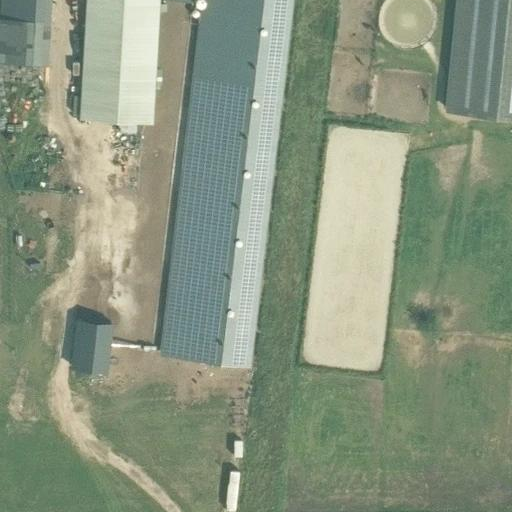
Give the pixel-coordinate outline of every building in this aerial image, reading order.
[(0,62),(45,65),(48,0),(0,0),(0,15),(0,62)] [(84,0),(78,118),(150,122),(156,0),(84,0)] [(203,0),(162,355),(248,365),(290,0),(203,0)] [(511,0),(457,0),(447,108),(511,114),(511,0)] [(59,77),(72,77),(72,32),(60,32),(59,77)] [(121,266),(130,266),(131,242),(121,242),(121,266)]
